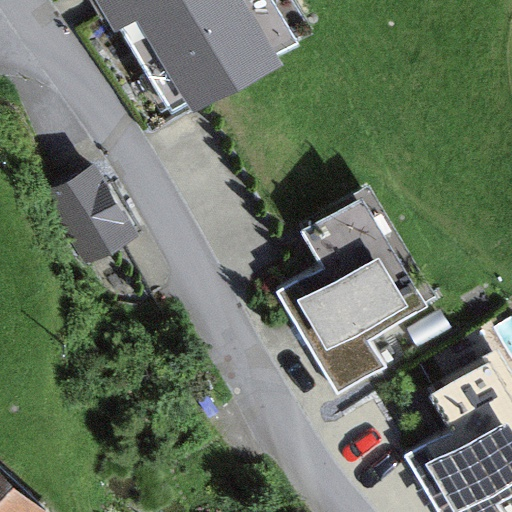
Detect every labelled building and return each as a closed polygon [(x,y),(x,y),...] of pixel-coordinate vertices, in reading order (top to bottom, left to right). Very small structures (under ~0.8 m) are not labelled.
[(280,0),(129,0),(180,95),(297,33),(280,0)] [(263,219),(317,320),(420,265),(344,123),(278,158),(300,199),(263,219)] [(58,176),(105,257),(154,229),(108,148),(58,176)] [(392,425),(441,511),(459,511),(511,481),(511,400),(471,329),(407,365),(429,404),(392,425)] [(67,511),(0,445),(0,511),(67,511)]
